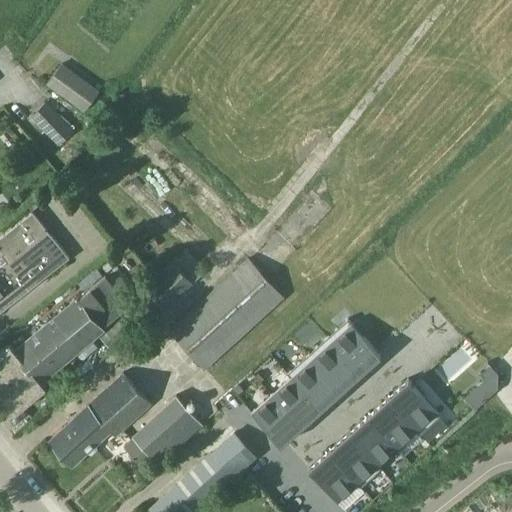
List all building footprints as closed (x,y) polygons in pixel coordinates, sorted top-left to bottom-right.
[(61,62),(46,84),(84,111),(99,90),(61,62)] [(45,101),(29,116),(57,146),(73,131),(45,101)] [(0,311),(67,257),(44,230),(30,211),(0,235),(0,311)] [(206,271),(185,248),(142,288),(163,310),(206,271)] [(283,298),(248,259),(169,330),(205,369),(283,298)] [(0,350),(0,397),(13,413),(56,377),(51,371),(129,306),(105,276),(16,349),(10,342),(0,350)] [(331,340),(360,373),(380,354),(351,322),(331,340)] [(331,340),(311,358),(340,391),(360,373),(331,340)] [(340,391),(311,358),(291,376),(321,408),(340,391)] [(475,408),(497,389),(498,373),(490,365),(482,373),(486,378),(465,397),(475,408)] [(122,371),(49,439),(72,465),(110,430),(115,436),(151,402),(122,371)] [(321,408),(291,376),(272,393),(301,426),(321,408)] [(417,429),(437,411),(408,378),(388,397),(417,429)] [(238,394),(243,389),(238,384),(233,388),(238,394)] [(272,393),(251,412),(280,444),(301,426),(272,393)] [(142,467),(152,458),(158,465),(202,424),(177,396),(132,436),(134,438),(124,447),(142,467)] [(388,397),(368,414),(397,447),(417,429),(388,397)] [(368,414),(348,432),(378,465),(397,447),(368,414)] [(194,511),(257,456),(236,432),(150,509),(152,511),(194,511)] [(348,432),(329,450),(358,482),(378,465),(348,432)] [(358,482),(329,450),(308,468),(338,501),(358,482)]
